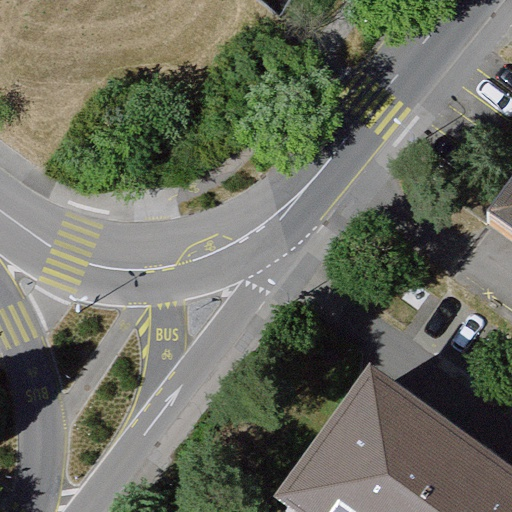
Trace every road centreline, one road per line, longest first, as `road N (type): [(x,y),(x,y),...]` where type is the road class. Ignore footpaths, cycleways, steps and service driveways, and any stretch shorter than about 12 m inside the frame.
road 1 (residential): [(93,511),(249,305),(298,202)]
road 2 (unclassified): [(0,231),(69,262),(160,276),(221,259),(298,202)]
road 3 (residential): [(298,202),(463,0)]
